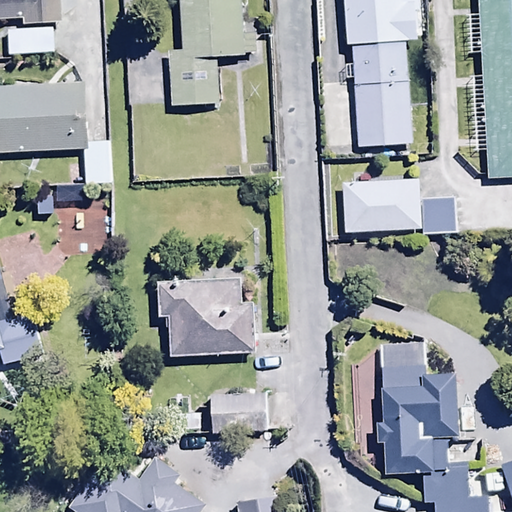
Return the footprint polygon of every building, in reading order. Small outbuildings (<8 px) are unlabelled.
[(242,23),(241,0),(161,0),(161,1),(178,0),(180,50),(170,50),(172,109),(219,108),(217,61),(247,60),(247,52),(256,52),(255,22),(242,23)] [(345,0),(349,45),(353,45),(359,146),(414,143),(407,43),(420,42),(417,0),(345,0)] [(511,179),(511,0),(477,0),(478,17),(467,17),(469,58),(480,57),(481,76),(472,76),(476,155),(485,154),(487,181),(511,179)] [(7,35),(54,32),(52,8),(5,11),(7,35)] [(0,131),(84,131),(83,69),(0,69),(0,131)] [(110,163),(108,125),(84,127),(86,164),(110,163)] [(342,213),(421,209),(419,163),(340,167),(342,213)] [(236,282),(236,256),(156,258),(157,298),(165,298),(165,338),(253,336),(251,282),(236,282)] [(0,351),(4,351),(3,346),(47,334),(42,314),(12,321),(0,273),(0,351)] [(385,476),(421,474),(422,504),(433,503),(433,511),(489,511),(489,498),(470,498),(469,468),(449,469),(448,438),(460,437),(457,373),(429,374),(428,346),(382,348),(385,423),(379,423),(380,443),(383,443),(385,476)] [(267,415),(264,374),(209,377),(211,418),(267,415)] [(199,415),(167,415),(167,433),(199,433),(199,415)] [(112,511),(120,502),(133,511),(203,511),(206,508),(194,500),(205,485),(176,465),(182,457),(150,435),(134,458),(102,436),(67,487),(103,511),(112,511)] [(238,511),(282,511),(276,477),(233,485),(238,511)]
